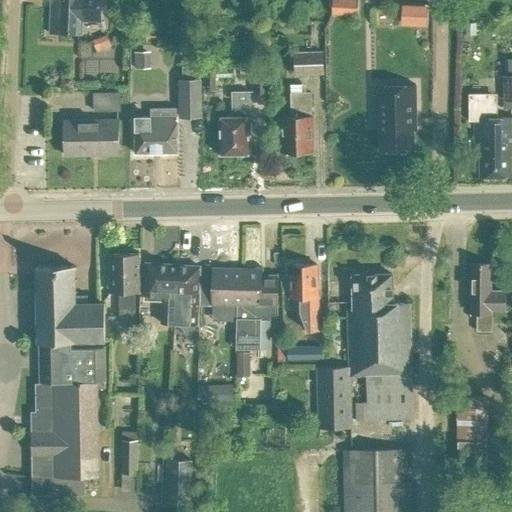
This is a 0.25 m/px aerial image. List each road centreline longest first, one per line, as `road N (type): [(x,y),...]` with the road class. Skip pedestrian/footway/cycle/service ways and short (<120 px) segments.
road 1 (tertiary): [(4,210),(511,201)]
road 2 (residential): [(4,210),(10,0)]
